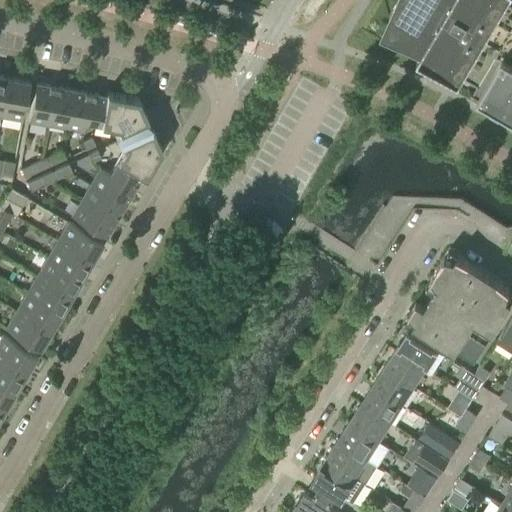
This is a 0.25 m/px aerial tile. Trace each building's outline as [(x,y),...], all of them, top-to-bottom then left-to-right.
[(511,2),(508,0),(397,0),(390,14),(393,27),(397,29),(394,35),(477,83),(474,88),(476,89),(511,26),(511,2)] [(511,26),(476,89),(474,88),(472,93),(511,116),(511,26)] [(29,81),(8,77),(0,116),(22,120),(29,81)] [(28,121),(46,124),(53,85),(35,82),(28,121)] [(46,124),(65,128),(72,89),(53,85),(46,124)] [(83,131),(85,120),(90,92),(72,89),(65,128),(83,131)] [(106,91),(105,95),(100,123),(117,126),(119,131),(147,118),(138,97),(106,91)] [(85,120),(100,123),(105,95),(90,92),(85,120)] [(119,131),(123,139),(151,127),(147,118),(119,131)] [(123,139),(125,144),(116,159),(141,174),(144,176),(161,148),(151,127),(123,139)] [(91,136),(81,141),(86,149),(95,145),(91,136)] [(61,149),(47,155),(51,164),(65,157),(61,149)] [(97,149),(87,153),(92,162),(101,157),(97,149)] [(35,161),(38,170),(51,164),(47,155),(35,161)] [(0,180),(10,182),(14,162),(0,159),(0,180)] [(134,187),(141,174),(116,159),(109,172),(134,187)] [(24,176),(38,170),(35,161),(20,168),(24,176)] [(68,163),(54,169),(58,177),(72,171),(68,163)] [(99,167),(90,183),(124,203),(134,187),(109,172),(99,167)] [(54,169),(41,175),(45,183),(58,177),(54,169)] [(41,175),(27,182),(31,190),(45,183),(41,175)] [(90,183),(80,199),(115,219),(124,203),(90,183)] [(9,186),(0,201),(0,205),(3,208),(11,213),(16,215),(27,196),(9,186)] [(105,236),(115,219),(80,199),(71,215),(105,236)] [(11,213),(3,208),(0,213),(0,230),(1,231),(11,213)] [(102,241),(68,221),(57,239),(92,259),(102,241)] [(47,256),(81,277),(92,259),(57,239),(47,256)] [(454,259),(444,256),(430,277),(437,285),(424,306),(416,300),(407,314),(414,321),(412,324),(474,363),(486,345),(464,331),(472,319),(491,331),(511,301),(506,298),(509,288),(457,254),(454,259)] [(36,274),(71,294),(81,277),(47,256),(36,274)] [(26,292),(60,312),(71,294),(36,274),(26,292)] [(16,309),(50,330),(60,312),(26,292),(16,309)] [(50,330),(16,309),(5,328),(39,348),(50,330)] [(511,313),(498,336),(511,345),(511,313)] [(439,350),(408,330),(396,349),(428,369),(439,350)] [(0,336),(0,356),(25,371),(36,353),(2,333),(0,336)] [(428,369),(396,349),(384,367),(412,384),(423,367),(427,369),(428,369)] [(0,356),(0,380),(15,390),(25,371),(0,356)] [(474,373),(485,379),(490,371),(480,364),(474,373)] [(412,384),(384,367),(373,385),(400,403),(412,384)] [(479,388),(485,379),(474,373),(466,367),(454,386),(473,398),(479,388)] [(0,380),(0,403),(5,406),(15,390),(0,380)] [(400,403),(373,385),(361,403),(389,421),(400,403)] [(508,401),(511,395),(511,389),(506,386),(500,396),(508,401)] [(389,421),(361,403),(349,421),(377,439),(389,421)] [(461,416),(471,422),(477,414),(467,407),(461,416)] [(511,419),(511,420),(502,413),(488,435),(501,443),(508,433),(511,436),(511,419)] [(461,416),(456,424),(466,431),(471,422),(461,416)] [(377,439),(349,421),(338,440),(377,465),(389,447),(377,439)] [(326,458),(365,483),(377,465),(338,440),(326,458)] [(439,473),(443,467),(448,459),(438,452),(424,444),(415,458),(439,473)] [(439,450),(449,457),(453,450),(443,444),(439,450)] [(474,456),(484,462),(490,454),(480,447),(474,456)] [(469,464),(479,471),(484,462),(474,456),(469,464)] [(334,489),(353,501),(365,483),(326,458),(314,476),(321,481),(321,482),(334,490),(334,489)] [(430,487),(420,480),(415,489),(425,495),(430,487)] [(511,486),(501,503),(511,510),(511,486)] [(469,498),(454,488),(447,498),(463,508),(469,498)] [(409,497),(419,504),(425,495),(415,489),(409,497)] [(339,511),(325,503),(326,502),(313,494),(313,495),(305,490),(293,508),(298,511),(339,511)] [(511,511),(511,510),(501,503),(495,511),(511,511)]
